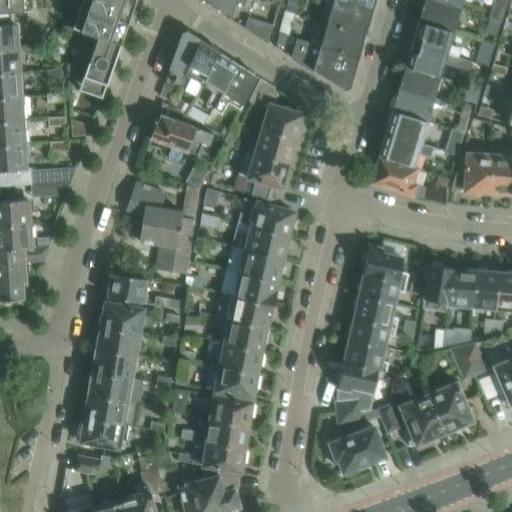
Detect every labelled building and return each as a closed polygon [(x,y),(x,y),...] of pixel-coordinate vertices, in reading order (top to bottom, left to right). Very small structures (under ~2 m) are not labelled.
[(29,0),(0,0),(0,11),(30,10),(29,0)] [(127,23),(134,1),(130,0),(81,0),(79,6),(127,23)] [(236,0),(244,2),(244,0),(198,0),(230,19),(236,0)] [(294,13),(299,0),(287,0),(284,11),(294,14),(294,13)] [(371,12),(374,0),(332,0),(333,1),(371,12)] [(453,33),(460,10),(425,0),(424,0),(418,22),(453,33)] [(425,0),(460,10),(462,0),(425,0)] [(501,22),(507,0),(493,0),(488,18),(489,18),(489,19),(500,22),(501,22)] [(365,35),(371,12),(333,1),(326,23),(365,35)] [(119,44),(127,23),(79,6),(71,28),(96,37),(96,36),(119,44)] [(45,9),(33,10),(34,22),(47,28),(45,9)] [(0,48),(19,48),(18,32),(20,32),(19,23),(9,24),(8,11),(0,11),(0,48)] [(288,36),(294,14),(284,11),(278,33),(288,36)] [(267,42),(272,24),(248,17),(244,28),(267,42)] [(496,36),(500,22),(489,19),(485,33),(496,36)] [(511,22),(505,21),(502,30),(511,32),(511,22)] [(449,45),(453,33),(418,22),(411,45),(456,58),(456,57),(459,47),(449,45)] [(358,58),(365,35),(326,23),(319,46),(358,58)] [(56,31),(56,45),(69,45),(69,36),(56,31)] [(183,73),(199,39),(187,31),(182,33),(163,83),(172,88),(173,86),(177,88),(183,74),(183,73)] [(278,33),(275,44),(284,47),(287,36),(278,33)] [(105,84),(119,44),(96,36),(96,37),(80,80),(81,80),(80,83),(102,90),(103,88),(104,88),(105,84)] [(202,80),(217,51),(199,39),(183,73),(183,74),(202,83),(203,81),(202,80)] [(358,58),(319,46),(295,39),(290,56),(344,90),(349,88),(358,58)] [(488,65),(494,45),(481,41),(475,62),(488,65)] [(470,61),(456,57),(456,58),(411,45),(405,67),(440,77),(444,64),(467,70),(470,61)] [(65,55),(64,46),(47,47),(47,56),(65,55)] [(0,72),(21,72),(20,56),(22,56),(21,47),(19,48),(0,48),(0,72)] [(505,53),(496,50),(489,73),(498,75),(505,53)] [(222,93),(237,64),(217,51),(202,80),(203,81),(202,83),(201,86),(211,91),(204,104),(213,109),(222,93)] [(242,105),(257,76),(237,64),(222,93),(213,109),(221,113),(227,102),(240,109),(242,105)] [(433,98),(440,77),(405,67),(398,89),(433,99),(433,98)] [(63,78),(62,68),(45,70),(45,79),(63,78)] [(0,96),(22,96),(21,81),(23,80),(22,72),(21,72),(0,72),(0,96)] [(274,107),(278,90),(260,78),(248,102),(265,110),(260,127),(296,137),(302,114),(274,107)] [(168,98),(172,88),(163,83),(159,95),(164,97),(168,98)] [(467,84),(463,100),(476,103),(480,87),(467,84)] [(499,88),(486,85),(483,93),(496,97),(499,88)] [(441,106),(442,102),(443,101),(433,98),(433,99),(398,89),(391,112),(427,122),(432,104),(441,106)] [(64,102),(64,92),(46,94),(47,103),(64,102)] [(0,120),(24,119),(23,104),(24,104),(24,95),(22,96),(0,96),(0,120)] [(213,133),(184,116),(162,102),(157,115),(160,116),(157,123),(154,122),(149,138),(171,146),(168,155),(169,159),(177,161),(180,160),(183,150),(197,154),(201,142),(209,144),(213,133)] [(181,102),(177,109),(184,113),(188,106),(181,102)] [(493,110),(480,106),(477,115),(490,118),(493,110)] [(463,132),(469,112),(470,109),(463,107),(456,130),(463,132)] [(420,143),(427,122),(391,112),(385,134),(420,144),(420,143)] [(66,125),(65,116),(48,117),(48,127),(66,125)] [(481,124),(482,120),(472,117),(469,127),(472,128),(481,124)] [(26,128),(26,119),(24,119),(0,120),(0,144),(26,143),(25,128),(26,128)] [(88,136),(91,126),(70,119),(71,137),(88,136)] [(290,161),(296,137),(260,127),(253,152),(290,161)] [(492,130),(491,141),(500,142),(500,130),(492,130)] [(236,133),(232,132),(229,131),(222,145),(232,147),(236,133)] [(430,157),(433,148),(433,147),(420,143),(420,144),(385,134),(378,156),(413,167),(417,154),(430,157)] [(67,149),(67,140),(49,141),(50,151),(67,149)] [(456,154),(459,146),(443,141),(440,150),(456,154)] [(27,167),(26,154),(29,153),(28,143),(26,143),(0,144),(0,185),(31,184),(70,182),(75,167),(31,171),(30,167),(27,167)] [(488,192),(490,152),(465,151),(465,153),(461,153),(449,189),(475,191),(477,194),(484,194),(486,192),(488,192)] [(283,188),(290,161),(253,152),(248,165),(241,163),(233,190),(242,193),(279,203),(279,202),(278,201),(282,188),(283,188)] [(511,162),(511,153),(490,152),(488,192),(498,193),(501,196),(507,196),(509,194),(510,194),(511,162)] [(413,167),(378,156),(373,168),(375,172),(372,183),(422,198),(425,187),(414,184),(419,168),(413,167)] [(66,195),(70,182),(31,184),(32,198),(66,195)] [(186,274),(199,189),(186,184),(182,209),(161,207),(165,194),(135,183),(126,209),(143,216),(139,241),(159,244),(155,270),(186,274)] [(207,187),(202,205),(215,209),(220,191),(220,190),(207,187)] [(243,197),(238,222),(249,224),(248,225),(290,236),(293,220),(291,220),(293,211),(278,207),(255,201),(243,197)] [(0,226),(31,225),(29,199),(0,200),(0,226)] [(217,228),(220,218),(220,217),(214,216),(214,217),(201,213),(199,224),(217,228)] [(290,236),(248,225),(249,224),(238,222),(236,232),(246,235),(243,249),(282,259),(285,259),(288,243),(286,242),(288,236),(290,236)] [(34,246),(34,238),(32,238),(31,225),(0,226),(0,251),(48,249),(51,237),(37,238),(38,245),(34,246)] [(205,240),(196,237),(193,251),(195,251),(202,253),(205,240)] [(281,266),(282,259),(243,249),(232,246),(226,270),(237,272),(277,282),(280,282),(283,267),(281,266)] [(363,273),(364,274),(405,282),(407,273),(400,271),(403,258),(380,253),(381,249),(369,246),(368,252),(365,253),(363,261),(365,263),(363,273)] [(24,283),(23,263),(45,262),(48,249),(0,251),(0,300),(2,300),(2,303),(15,302),(15,299),(21,299),(20,283),(24,283)] [(448,305),(452,268),(443,267),(442,263),(433,263),(432,264),(425,264),(422,275),(427,276),(423,299),(445,302),(444,305),(448,305)] [(472,307),(474,271),(473,271),(473,268),(464,267),(462,270),(453,269),(453,268),(452,268),(448,305),(472,307)] [(494,309),(496,273),(489,273),(487,269),(478,268),(477,271),(474,271),(472,307),(494,309)] [(511,310),(511,270),(509,271),(507,274),(496,273),(494,309),(511,310)] [(107,288),(106,297),(146,304),(148,294),(144,294),(147,279),(110,272),(110,274),(107,273),(104,287),(107,288)] [(276,289),(277,282),(237,272),(231,296),(275,305),(278,290),(276,289)] [(410,283),(411,284),(417,285),(418,284),(420,273),(413,272),(410,283)] [(403,291),(405,282),(364,274),(362,283),(359,283),(357,291),(360,293),(359,295),(394,304),(398,290),(403,291)] [(420,294),(421,286),(421,285),(418,284),(417,285),(411,284),(409,292),(420,294)] [(271,320),(275,305),(231,296),(220,293),(214,315),(226,318),(267,326),(269,320),(271,320)] [(155,295),(154,304),(167,307),(169,298),(155,295)] [(392,316),(394,304),(359,295),(359,297),(355,297),(354,306),(356,308),(354,317),(395,326),(397,317),(392,316)] [(140,333),(144,310),(105,302),(103,313),(100,314),(99,321),(101,323),(101,326),(140,333)] [(166,312),(165,320),(179,323),(180,316),(179,314),(166,312)] [(199,316),(185,316),(183,334),(198,337),(200,325),(199,316)] [(393,335),(395,326),(354,317),(352,327),(349,327),(347,336),(349,338),(349,339),(385,348),(388,334),(393,335)] [(270,327),(267,326),(226,318),(222,341),(262,349),(264,342),(266,342),(270,327)] [(493,334),(494,319),(484,318),(483,336),(493,334)] [(405,319),(403,328),(414,331),(415,322),(405,319)] [(502,320),(494,319),(493,334),(501,332),(502,320)] [(136,356),(140,333),(101,326),(99,335),(96,336),(94,348),(136,356)] [(412,340),(414,331),(403,328),(401,337),(412,340)] [(435,329),(433,348),(443,346),(445,329),(435,329)] [(177,338),(163,335),(161,343),(176,346),(177,338)] [(382,360),(385,348),(349,339),(349,341),(345,342),(344,350),(346,352),(344,361),(385,371),(385,370),(387,361),(382,360)] [(265,350),(262,349),(222,341),(217,365),(257,373),(259,365),(261,365),(265,350)] [(486,369),(477,347),(475,341),(462,344),(475,374),(486,369)] [(475,374),(462,344),(448,347),(451,353),(462,379),(475,374)] [(132,378),(136,356),(94,348),(92,359),(94,361),(92,371),(132,378)] [(195,351),(181,349),(179,358),(194,360),(195,351)] [(414,353),(408,372),(418,371),(424,355),(414,353)] [(511,358),(492,367),(503,392),(500,393),(499,397),(502,403),(505,405),(508,403),(509,405),(511,403),(511,358)] [(337,388),(335,401),(361,399),(360,389),(372,392),(375,377),(382,379),(381,383),(393,386),(396,374),(396,373),(385,370),(385,371),(344,361),(343,360),(341,370),(338,371),(336,379),(338,381),(337,387),(337,388)] [(259,373),(257,373),(217,365),(212,390),(251,396),(253,388),(256,388),(259,373)] [(128,401),(132,378),(92,371),(92,372),(89,373),(88,382),(90,384),(88,394),(128,401)] [(171,377),(157,374),(156,383),(170,385),(171,377)] [(189,377),(177,375),(175,383),(188,385),(189,377)] [(465,408),(455,382),(426,394),(443,432),(444,432),(447,434),(455,431),(455,427),(471,420),(470,419),(473,418),(475,415),(471,407),(468,407),(465,408)] [(188,390),(175,388),(172,412),(184,414),(188,390)] [(138,403),(128,401),(88,394),(88,396),(85,397),(83,406),(86,408),(84,417),(124,424),(124,423),(128,424),(134,425),(138,403)] [(250,416),(253,402),(211,394),(207,418),(249,426),(250,424),(247,424),(248,416),(250,416)] [(443,432),(426,394),(398,406),(407,430),(402,432),(408,446),(414,443),(414,444),(443,432)] [(167,409),(168,400),(154,398),(153,407),(167,409)] [(361,399),(335,401),(336,413),(376,409),(376,408),(374,399),(361,403),(361,399)] [(399,427),(389,404),(388,403),(376,408),(376,409),(379,416),(386,432),(399,427)] [(360,424),(379,416),(376,409),(336,413),(337,425),(360,424)] [(124,447),(128,424),(124,423),(124,424),(84,417),(81,416),(78,435),(81,436),(80,441),(118,448),(118,446),(124,447)] [(247,439),(249,426),(207,418),(204,441),(246,449),(246,447),(243,447),(245,439),(247,439)] [(164,432),(165,423),(151,420),(149,429),(156,430),(164,432)] [(372,427),(328,443),(335,461),(338,460),(342,472),(343,472),(345,477),(358,472),(356,467),(383,457),(372,427)] [(182,429),(180,437),(195,440),(197,431),(182,429)] [(162,447),(164,432),(156,430),(154,449),(162,447)] [(193,455),(191,464),(200,465),(200,466),(217,469),(238,472),(239,470),(241,462),(243,463),(246,449),(204,441),(202,455),(193,454),(193,455)] [(168,450),(147,456),(150,470),(158,468),(157,468),(172,464),(168,450)] [(179,453),(178,462),(191,464),(193,455),(179,453)] [(110,456),(102,454),(101,454),(100,460),(101,460),(99,471),(118,466),(115,455),(110,456)] [(152,511),(148,494),(164,490),(158,468),(150,470),(147,456),(146,454),(138,457),(141,471),(139,471),(142,484),(132,487),(134,494),(123,498),(126,511),(152,511)] [(101,460),(100,460),(77,456),(74,471),(90,474),(99,471),(101,460)] [(235,488),(238,472),(217,469),(216,473),(184,482),(184,483),(178,485),(184,511),(220,511),(227,510),(228,508),(238,506),(234,488),(235,488)] [(126,511),(123,498),(97,505),(98,511),(126,511)]
